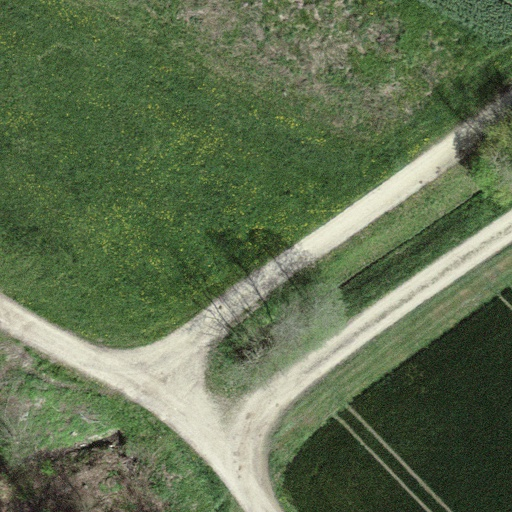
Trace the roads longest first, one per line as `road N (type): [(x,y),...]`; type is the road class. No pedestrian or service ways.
road 1 (track): [(142,390),(511,115)]
road 2 (track): [(220,462),(511,242)]
road 3 (track): [(142,390),(0,301)]
